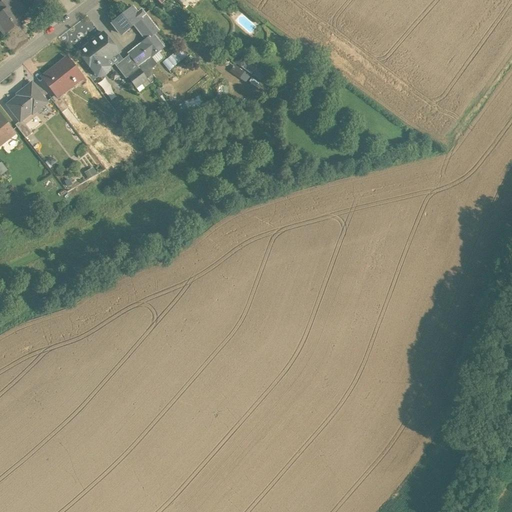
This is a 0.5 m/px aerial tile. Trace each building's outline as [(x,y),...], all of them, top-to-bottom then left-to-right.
[(16,0),(8,0),(0,6),(0,13),(2,16),(0,16),(0,28),(5,35),(23,22),(17,14),(23,9),(16,0)] [(32,0),(40,10),(52,0),(32,0)] [(136,16),(132,11),(118,22),(125,32),(132,26),(145,42),(137,48),(147,61),(150,58),(150,59),(159,52),(150,39),(153,37),(158,33),(144,16),(143,16),(139,20),(136,16)] [(118,22),(112,27),(119,36),(125,32),(118,22)] [(102,35),(77,54),(96,79),(99,79),(102,78),(104,77),(106,75),(107,74),(108,72),(109,69),(105,64),(117,54),(102,35)] [(157,43),(153,37),(150,39),(159,52),(162,50),(162,49),(163,47),(160,43),(157,43)] [(147,61),(137,48),(127,56),(136,69),(147,61)] [(179,51),(161,64),(168,73),(185,59),(179,51)] [(83,79),(67,60),(42,80),(56,97),(58,99),(83,79)] [(234,66),(230,72),(246,84),(250,78),(234,66)] [(138,71),(127,79),(135,90),(146,81),(138,71)] [(250,84),(257,88),(259,83),(252,79),(250,84)] [(47,105),(31,85),(23,92),(24,94),(7,107),(20,124),(20,123),(37,110),(38,112),(47,105)] [(60,99),(58,101),(58,99),(56,97),(50,101),(61,115),(68,110),(60,99)] [(0,117),(0,149),(15,137),(0,117)] [(22,126),(20,123),(20,124),(15,127),(25,140),(32,135),(24,125),(22,126)]
